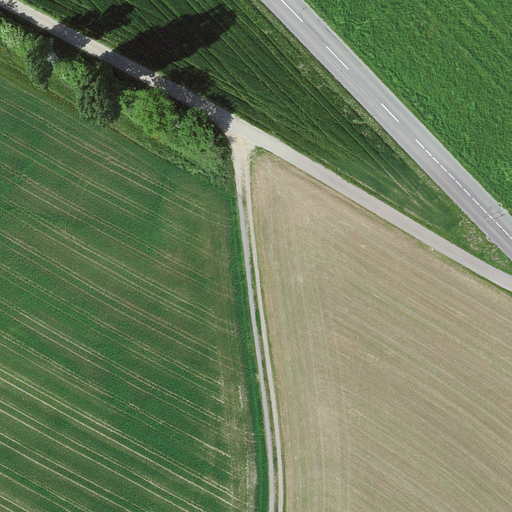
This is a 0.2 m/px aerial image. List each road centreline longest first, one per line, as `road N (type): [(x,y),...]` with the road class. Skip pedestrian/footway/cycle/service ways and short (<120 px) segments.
road 1 (residential): [(0,0),(511,283)]
road 2 (track): [(243,133),(275,511)]
road 3 (secondary): [(282,0),(511,238)]
